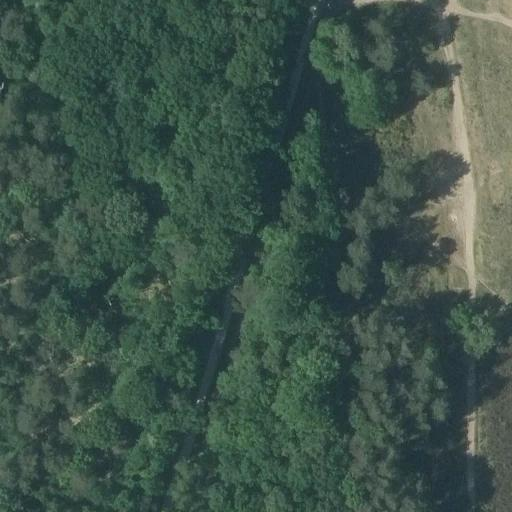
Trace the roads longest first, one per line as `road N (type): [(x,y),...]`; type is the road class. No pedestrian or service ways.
road 1 (unknown): [(190,511),(197,461),(334,0)]
road 2 (track): [(79,0),(114,178)]
